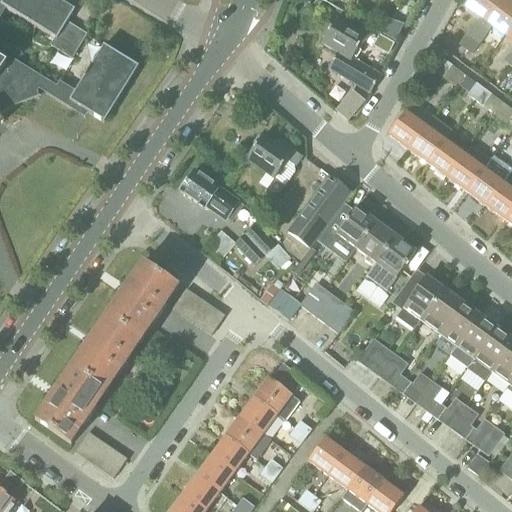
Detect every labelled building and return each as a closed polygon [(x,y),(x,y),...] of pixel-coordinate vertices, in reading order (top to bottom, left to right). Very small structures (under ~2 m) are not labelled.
[(0,0),(0,19),(6,9),(55,40),(58,41),(69,23),(77,11),(76,11),(58,0),(0,0)] [(467,35),(459,46),(465,50),(473,40),(501,0),(471,0),(466,8),(481,19),(477,23),(475,25),(467,35)] [(501,0),(473,40),(465,50),(472,55),(479,45),(480,45),(488,34),(490,25),(505,36),(511,26),(511,7),(502,0),(501,0)] [(380,77),(352,61),(369,32),(352,22),(348,28),(336,21),(322,44),(338,54),(329,69),(370,94),(380,77)] [(55,40),(52,46),(74,60),(89,36),(69,23),(58,41),(55,40)] [(385,35),(396,40),(401,28),(389,24),(385,35)] [(57,87),(51,98),(85,119),(89,114),(105,124),(139,69),(105,48),(88,76),(85,74),(83,77),(86,78),(77,93),(60,83),(57,87)] [(0,126),(3,124),(0,120),(0,117),(3,115),(8,112),(13,109),(18,107),(23,104),(28,102),(34,100),(39,99),(37,93),(39,91),(51,98),(57,87),(0,51),(0,126)] [(445,62),(437,73),(444,79),(453,67),(445,62)] [(504,63),(489,84),(497,90),(503,82),(511,68),(505,64),(504,63)] [(469,97),(476,102),(484,90),(477,85),(469,97)] [(484,90),(476,102),(483,107),(491,95),(484,90)] [(352,93),(336,112),(348,122),(364,103),(352,93)] [(389,137),(409,151),(426,128),(430,123),(420,116),(417,121),(406,113),(389,137)] [(445,142),(426,128),(409,151),(428,165),(445,142)] [(428,165),(448,179),(470,149),(451,135),(445,142),(428,165)] [(301,158),(294,153),(295,152),(279,140),(275,146),(263,138),(247,159),(267,174),(258,185),(273,196),(280,195),(295,175),(295,168),(301,158)] [(489,163),(470,149),(448,179),(467,194),(489,163)] [(467,194),(487,208),(503,185),(509,178),(489,163),(467,194)] [(227,221),(239,204),(195,172),(181,193),(205,210),(207,207),(227,221)] [(330,178),(289,235),(303,245),(308,249),(350,193),(330,178)] [(511,213),(511,191),(503,185),(487,208),(506,222),(511,213)] [(337,236),(357,251),(377,225),(356,210),(337,236)] [(256,225),(234,246),(255,268),(277,248),(256,225)] [(357,251),(377,266),(397,240),(377,225),(357,251)] [(221,261),(234,245),(221,233),(208,249),(221,261)] [(397,280),(416,254),(397,240),(377,266),(397,280)] [(303,245),(294,258),(301,264),(310,251),(308,249),(303,245)] [(282,251),(270,262),(278,272),(291,261),(282,251)] [(107,318),(143,342),(178,290),(142,266),(127,287),(118,293),(120,297),(107,318)] [(421,322),(422,323),(445,292),(427,279),(397,320),(414,332),(421,322)] [(300,307),(311,316),(329,294),(317,285),(300,307)] [(272,286),(260,301),(267,307),(279,291),(276,289),(274,287),(272,286)] [(183,317),(196,298),(186,291),(173,311),(183,317)] [(462,305),(445,292),(422,323),(423,323),(421,326),(419,331),(420,337),(426,342),(432,341),(436,338),(439,335),(440,336),(462,305)] [(289,323),(300,307),(280,293),(269,308),(289,323)] [(311,316),(326,327),(343,305),(329,294),(311,316)] [(183,317),(192,324),(206,305),(196,298),(183,317)] [(192,324),(202,331),(215,311),(206,305),(192,324)] [(326,327),(337,336),(354,313),(343,305),(326,327)] [(480,318),(462,305),(440,336),(458,348),(480,318)] [(212,337),(225,319),(225,318),(215,311),(202,331),(212,337)] [(71,369),(107,394),(143,342),(107,318),(93,338),(83,345),(85,349),(71,369)] [(459,366),(467,371),(497,330),(480,318),(458,348),(450,359),(459,366)] [(485,384),(492,373),(511,346),(511,341),(497,330),(467,371),(485,384)] [(511,382),(511,346),(492,373),(509,386),(511,382)] [(369,372),(380,380),(397,357),(385,349),(369,372)] [(276,375),(286,382),(292,373),(283,366),(276,375)] [(35,422),(71,447),(107,394),(71,369),(57,389),(47,397),(49,400),(35,422)] [(398,394),(407,381),(400,376),(391,388),(398,394)] [(257,397),(254,402),(278,418),(285,424),(300,404),(269,381),(257,397)] [(414,386),(407,381),(398,394),(405,399),(414,386)] [(265,437),(278,418),(254,402),(252,405),(241,420),(265,437)] [(426,414),(433,419),(442,406),(435,402),(426,414)] [(442,406),(433,419),(439,423),(448,411),(442,406)] [(450,431),(467,444),(476,431),(471,428),(478,417),(467,408),(459,419),(450,431)] [(229,437),(227,440),(251,457),(257,462),(271,442),(265,437),(241,420),(229,437)] [(481,454),(498,431),(484,421),(476,431),(467,444),(481,454)] [(299,423),(294,430),(306,439),(311,432),(299,423)] [(301,446),(306,439),(294,430),(289,438),(301,446)] [(76,455),(85,461),(99,441),(89,435),(76,455)] [(224,444),(213,460),(237,476),(251,457),(227,440),(224,444)] [(328,477),(345,455),(326,440),(309,463),(328,477)] [(108,448),(99,441),(85,461),(95,468),(108,448)] [(108,448),(95,468),(105,474),(118,454),(108,448)] [(128,461),(118,454),(105,474),(114,481),(128,461)] [(365,469),(345,455),(328,477),(348,492),(365,469)] [(477,457),(467,471),(479,479),(488,465),(477,457)] [(223,496),(237,476),(213,460),(206,469),(199,479),(223,496)] [(277,477),(283,470),(271,461),(266,469),(277,477)] [(272,485),(277,477),(266,469),(260,476),(272,485)] [(363,511),(367,506),(384,483),(365,469),(348,492),(341,501),(356,511),(363,511)] [(197,483),(185,499),(203,511),(211,511),(223,496),(199,479),(197,483)] [(393,511),(404,498),(384,483),(367,506),(374,511),(393,511)] [(0,511),(10,511),(16,504),(0,491),(0,511)] [(305,509),(314,497),(306,492),(297,504),(305,509)] [(314,511),(321,503),(314,497),(305,509),(308,511),(314,511)] [(203,511),(185,499),(175,511),(203,511)] [(237,507),(243,511),(252,511),(255,509),(243,500),(237,507)]
